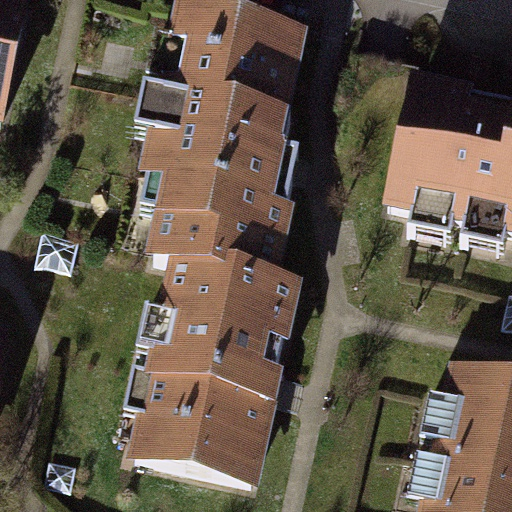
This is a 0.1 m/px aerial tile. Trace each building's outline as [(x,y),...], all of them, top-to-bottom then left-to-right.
[(0,141),(13,145),(40,20),(0,11),(0,141)] [(314,50),(182,16),(165,81),(174,83),(159,139),(173,143),(163,181),(284,212),(308,119),(297,116),(314,50)] [(511,123),(486,118),(491,98),(432,85),(403,219),(432,225),(425,257),(511,274),(511,123)] [(284,212),(163,181),(152,226),(173,231),(161,277),(188,284),(163,383),(147,379),(137,420),(159,426),(148,470),(250,496),(274,404),(290,408),(317,301),(280,292),(300,216),(284,212)] [(0,439),(20,349),(0,345),(0,439)] [(430,511),(511,511),(511,396),(459,385),(430,511)]
